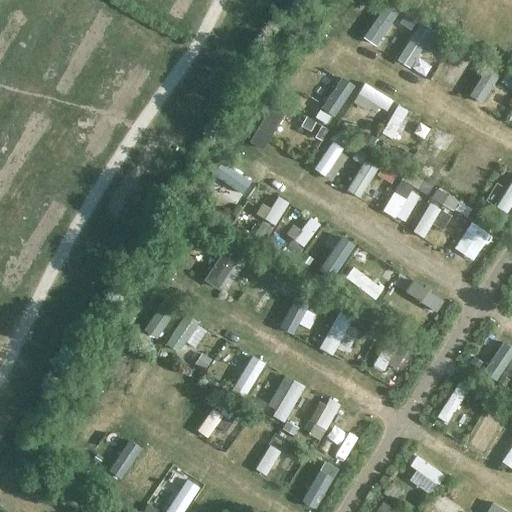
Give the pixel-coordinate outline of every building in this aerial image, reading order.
[(389,0),(385,0),(363,35),(376,44),(400,7),(389,0)] [(452,0),(444,15),(458,22),(469,0),(452,0)] [(421,20),(395,55),(409,65),(435,30),(421,20)] [(436,71),(455,83),(472,58),(463,52),(456,63),(446,56),(436,71)] [(487,64),(469,93),(482,102),(501,73),(487,64)] [(334,115),(355,84),(341,75),(320,106),(334,115)] [(379,114),(390,97),(365,81),(353,98),(379,114)] [(249,140),(263,147),(285,109),(271,101),(249,140)] [(382,132),(393,137),(408,108),(396,102),(382,132)] [(434,162),(453,134),(436,123),(417,151),(434,162)] [(349,150),(331,139),(314,168),(332,178),(349,150)] [(479,190),(496,158),(484,152),(467,184),(479,190)] [(222,158),(213,172),(242,192),(252,178),(222,158)] [(363,196),(376,177),(361,166),(348,185),(363,196)] [(511,178),(496,204),(508,210),(511,203),(511,178)] [(384,209),(407,220),(421,191),(398,180),(384,209)] [(436,187),(431,196),(453,207),(458,198),(436,187)] [(275,224),(289,200),(277,193),(264,217),(275,224)] [(428,201),(413,229),(425,235),(440,208),(428,201)] [(443,228),(451,214),(442,209),(433,223),(443,228)] [(301,229),(291,223),(285,233),(305,245),(319,221),(309,215),(301,229)] [(469,237),(486,243),(492,226),(475,220),(469,237)] [(339,234),(328,254),(343,262),(354,241),(339,234)] [(217,286),(239,254),(224,245),(203,277),(217,286)] [(325,255),(318,271),(330,277),(338,260),(325,255)] [(376,297),(383,286),(352,265),(344,276),(376,297)] [(260,269),(239,299),(254,309),(275,278),(260,269)] [(411,277),(404,290),(437,310),(444,297),(411,277)] [(316,313),(305,308),(309,299),(295,292),(279,324),(294,331),(298,322),(309,327),(316,313)] [(143,328),(158,337),(176,307),(162,298),(143,328)] [(335,354),(351,315),(336,308),(320,347),(335,354)] [(164,341),(185,356),(206,328),(186,312),(164,341)] [(375,361),(395,371),(406,349),(385,339),(375,361)] [(484,371),(499,379),(511,354),(511,344),(501,339),(484,371)] [(243,348),(235,362),(243,367),(232,386),(245,394),(265,362),(243,348)] [(280,373),(266,410),(289,418),(302,381),(280,373)] [(446,421),(471,387),(460,380),(436,414),(446,421)] [(337,404),(317,397),(310,418),(314,420),(309,433),(324,439),(337,404)] [(213,405),(196,427),(206,435),(224,414),(213,405)] [(329,449),(344,457),(358,432),(343,423),(329,449)] [(121,477),(142,446),(129,437),(108,468),(121,477)] [(270,442),(255,467),(267,474),(282,450),(270,442)] [(511,442),(501,459),(511,465),(511,442)] [(417,452),(409,463),(417,468),(410,478),(431,493),(445,473),(417,452)] [(324,459),(301,499),(316,507),(339,467),(324,459)] [(186,476),(164,511),(165,511),(183,511),(200,485),(186,476)] [(18,509),(32,490),(16,479),(2,498),(18,509)] [(442,489),(427,511),(467,511),(470,508),(442,489)] [(387,511),(390,504),(377,499),(371,511),(387,511)] [(511,511),(494,501),(487,511),(511,511)]
